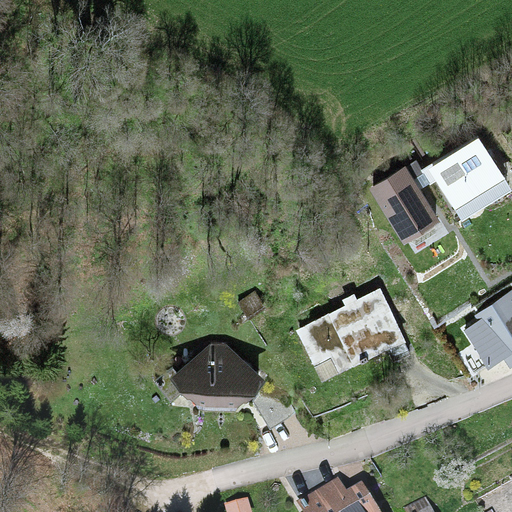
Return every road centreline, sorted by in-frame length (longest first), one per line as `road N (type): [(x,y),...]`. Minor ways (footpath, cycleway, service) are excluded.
road 1 (residential): [(511,386),(248,484)]
road 2 (track): [(248,484),(163,484),(0,431)]
